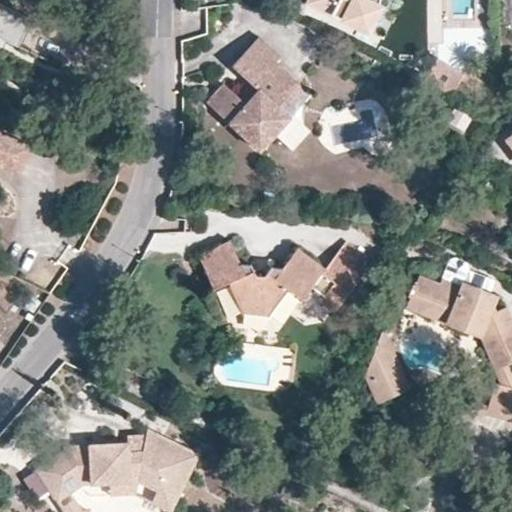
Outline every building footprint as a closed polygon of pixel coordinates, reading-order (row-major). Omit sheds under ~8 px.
[(304,0),(360,30),(373,6),(360,0),(304,0)] [(33,18),(0,2),(0,37),(19,47),(33,18)] [(226,67),(247,86),(234,100),(217,85),(202,102),(251,148),(282,115),(273,107),(295,85),(271,62),(274,57),(257,41),(254,38),(226,67)] [(453,93),(463,77),(443,65),(433,81),(453,93)] [(468,121),(456,112),(449,122),(461,131),(468,121)] [(251,148),(255,153),(286,119),(282,115),(251,148)] [(0,164),(16,172),(29,144),(0,130),(0,164)] [(235,264),(225,243),(194,256),(209,291),(225,283),(238,315),(262,319),(281,291),(296,301),(292,306),(308,317),(332,280),(291,252),(277,272),(264,269),(254,273),(249,272),(246,264),(235,264)] [(453,326),(466,330),(469,320),(479,324),(476,333),(492,367),(511,358),(511,326),(502,304),(491,309),(488,304),(491,294),(460,283),(457,288),(438,281),(436,286),(413,278),(403,308),(416,313),(426,306),(445,312),(443,320),(449,325),(453,326)] [(443,320),(445,312),(426,306),(416,313),(423,316),(441,322),(443,320)] [(381,407),(413,392),(389,342),(358,357),(381,407)] [(273,360),(260,361),(260,382),(272,382),(273,360)] [(483,414),(509,422),(511,412),(511,371),(502,375),(499,383),(492,382),(485,406),(483,414)] [(483,414),(485,406),(476,403),(473,410),(483,414)] [(142,453),(126,454),(126,445),(72,448),(35,472),(55,502),(80,486),(81,485),(112,485),(136,483),(157,491),(161,486),(179,494),(198,456),(146,433),(144,435),(143,444),(142,453)] [(126,445),(126,454),(142,453),(143,444),(126,445)] [(170,511),(179,494),(161,486),(157,491),(136,483),(112,485),(112,497),(137,497),(168,511),(170,511)] [(80,511),(73,502),(60,510),(61,511),(80,511)]
